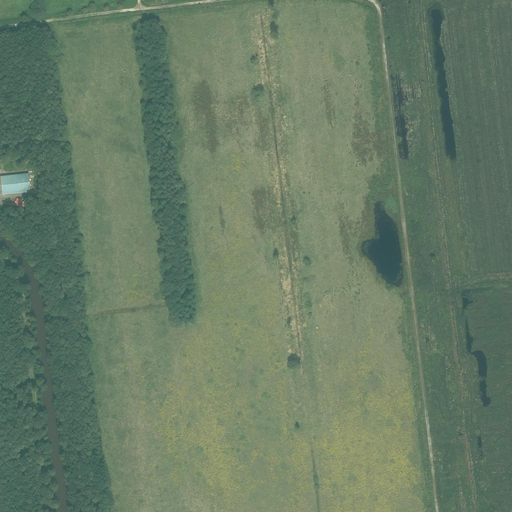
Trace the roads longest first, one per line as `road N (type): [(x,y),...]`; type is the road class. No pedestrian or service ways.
road 1 (track): [(437,511),(383,28),(373,0)]
road 2 (track): [(140,9),(0,27)]
